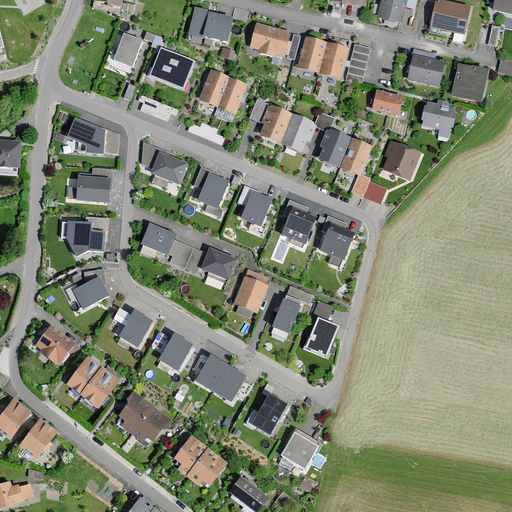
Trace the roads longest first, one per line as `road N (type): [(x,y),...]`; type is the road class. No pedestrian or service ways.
road 1 (residential): [(134,123),(365,217),(375,230),(327,398)]
road 2 (residential): [(327,398),(134,291),(125,273),(134,123)]
road 3 (residential): [(31,260),(13,352),(21,392),(173,511)]
road 4 (residential): [(235,0),(494,61)]
road 5 (residential): [(47,86),(31,260)]
